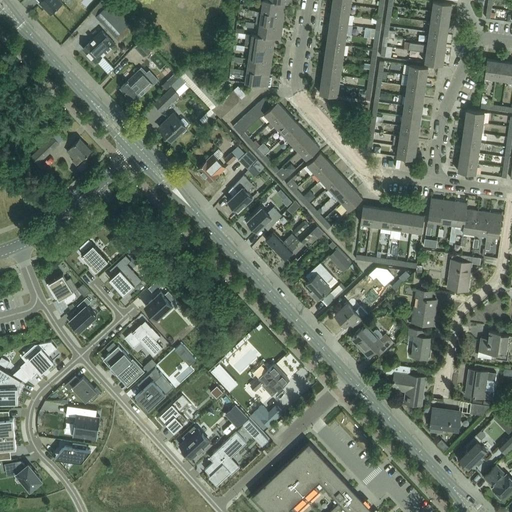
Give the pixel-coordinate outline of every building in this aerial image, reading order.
[(39,0),(40,0),(50,12),(56,7),(56,8),(58,7),(57,6),(62,1),(61,0),(39,0)] [(285,3),(269,0),(266,0),(262,0),(261,11),(284,15),(285,3)] [(450,14),(451,3),(433,0),(432,11),(450,14)] [(110,2),(96,16),(114,35),(128,21),(110,2)] [(349,14),(350,4),(332,2),(331,11),(349,14)] [(282,26),(284,15),(261,11),(247,10),(246,14),(256,16),(255,23),(259,23),(282,26)] [(347,24),(349,14),(331,11),(330,21),(347,24)] [(448,24),(450,14),(432,11),(430,21),(448,24)] [(346,34),(347,24),(330,21),(328,32),(346,34)] [(447,34),(448,24),(430,21),(429,31),(447,34)] [(280,39),(282,26),(259,23),(258,35),(274,38),(280,39)] [(96,61),(114,43),(102,30),(84,47),(96,61)] [(445,44),(447,34),(429,31),(427,41),(445,44)] [(344,44),(346,34),(328,32),(327,42),(344,44)] [(273,50),(274,38),(258,35),(252,34),(250,46),(273,50)] [(144,37),(143,38),(136,45),(145,55),(153,47),(144,37)] [(444,54),(445,44),(427,41),(427,47),(424,46),(424,44),(409,42),(408,49),(426,51),(444,54)] [(343,54),(344,44),(327,42),(325,52),(343,54)] [(271,61),(273,50),(250,46),(248,58),(271,61)] [(442,64),(444,54),(426,51),(424,61),(442,64)] [(342,64),(343,54),(325,52),(324,62),(342,64)] [(269,73),(271,61),(248,58),(247,70),(269,73)] [(495,78),(498,60),(487,58),(484,76),(495,78)] [(505,79),(508,61),(498,60),(495,78),(505,79)] [(340,75),(342,64),(324,62),(322,72),(340,75)] [(426,77),(428,66),(404,63),(402,73),(408,74),(426,77)] [(131,102),(152,82),(139,69),(121,87),(124,90),(122,92),(131,102)] [(245,82),(268,85),(270,86),(271,77),(269,77),(269,73),(247,70),(245,82)] [(171,84),(180,76),(175,71),(166,79),(171,84)] [(339,85),(340,75),(322,72),(321,82),(339,85)] [(425,87),(426,77),(408,74),(407,85),(425,87)] [(337,95),(339,85),(321,82),(319,93),(337,95)] [(238,85),(234,89),(242,98),(246,94),(238,85)] [(423,97),(425,87),(407,85),(405,95),(423,97)] [(172,87),(155,103),(162,110),(178,94),(172,87)] [(242,98),(234,89),(230,93),(238,102),(242,98)] [(238,102),(230,93),(225,97),(233,106),(238,102)] [(422,107),(423,97),(405,95),(404,105),(422,107)] [(233,106),(225,97),(221,101),(229,110),(233,106)] [(272,105),(264,97),(259,101),(267,109),(272,105)] [(272,105),(267,109),(264,112),(272,121),(285,108),(277,100),(272,105)] [(229,110),(221,101),(217,105),(225,114),(229,110)] [(267,109),(259,101),(255,105),(263,114),(264,112),(267,109)] [(225,114),(217,105),(212,109),(220,118),(225,114)] [(263,114),(255,105),(250,109),(258,118),(263,114)] [(420,118),(422,107),(404,105),(402,115),(420,118)] [(291,116),(285,108),(272,121),(268,124),(271,128),(275,124),(278,128),(291,116)] [(258,118),(250,109),(246,113),(254,122),(258,118)] [(482,122),(484,111),(466,109),(465,120),(482,122)] [(174,112),(159,126),(171,139),(186,126),(185,125),(191,120),(187,117),(182,121),(174,112)] [(201,127),(212,116),(208,113),(198,124),(201,127)] [(254,122),(246,113),(242,117),(249,126),(254,122)] [(419,128),(420,118),(402,115),(401,125),(419,128)] [(298,123),(291,116),(278,128),(285,135),(298,123)] [(249,126),(242,117),(237,121),(245,130),(249,126)] [(481,132),(482,122),(465,120),(463,130),(481,132)] [(245,130),(237,121),(233,125),(241,134),(244,131),(245,130)] [(305,131),(298,123),(285,135),(292,143),(305,131)] [(417,138),(419,128),(401,125),(399,135),(417,138)] [(480,142),(481,132),(463,130),(462,140),(480,142)] [(252,139),(244,131),(241,134),(248,142),(252,139)] [(312,138),(305,131),(292,143),(299,150),(312,138)] [(52,135),(30,156),(37,163),(59,142),(52,135)] [(416,148),(417,138),(399,135),(398,145),(416,148)] [(71,146),(67,150),(73,157),(71,159),(76,164),(91,150),(79,137),(72,144),(71,145),(71,146)] [(319,146),(312,138),(299,150),(306,158),(319,146)] [(258,146),(252,139),(248,142),(255,149),(258,146)] [(478,153),(480,142),(462,140),(461,150),(478,153)] [(414,158),(416,148),(398,145),(396,156),(414,158)] [(265,154),(258,146),(255,149),(262,157),(265,154)] [(258,159),(249,149),(244,154),(236,147),(224,158),(229,163),(236,157),(248,169),(258,159)] [(477,163),(478,153),(461,150),(459,160),(477,163)] [(320,151),(307,163),(314,171),(328,159),(320,151)] [(210,181),(225,167),(213,154),(198,168),(210,181)] [(272,161),(265,154),(262,157),(269,164),(272,161)] [(264,166),(258,159),(248,169),(246,170),(253,177),(264,166)] [(334,167),(328,159),(314,171),(321,179),(334,167)] [(475,173),(477,163),(459,160),(458,170),(475,173)] [(279,168),(272,161),(269,164),(276,172),(279,168)] [(282,179),(289,173),(282,166),(279,168),(276,172),(282,179)] [(341,174),(334,167),(321,179),(328,186),(341,174)] [(238,210),(252,196),(247,191),(254,184),(244,174),(233,185),(238,190),(228,200),(230,202),(228,204),(234,210),(236,208),(238,210)] [(348,182),(341,174),(328,186),(335,194),(348,182)] [(300,185),(292,177),(286,183),(293,191),(297,188),(300,185)] [(355,189),(348,182),(335,194),(342,201),(355,189)] [(270,194),(280,200),(284,193),(274,187),(270,194)] [(303,195),(297,188),(293,191),(300,198),(303,195)] [(362,197),(355,189),(342,201),(349,209),(362,197)] [(310,202),(303,195),(300,198),(307,206),(310,202)] [(440,221),(444,199),(431,197),(428,220),(427,226),(432,226),(434,227),(435,221),(440,221)] [(288,208),(292,203),(287,198),(283,203),(288,208)] [(452,223),(455,201),(444,199),(440,221),(452,223)] [(301,205),(296,200),(288,209),(293,213),(301,205)] [(455,201),(452,223),(451,229),(456,230),(463,231),(464,225),(466,208),(467,202),(455,201)] [(317,210),(310,202),(307,206),(314,213),(317,210)] [(370,224),(373,206),(363,204),(360,222),(370,224)] [(257,230),(267,221),(271,226),(282,214),(274,205),(267,212),(262,206),(247,220),(249,222),(247,224),(253,230),(255,228),(257,230)] [(381,225),(383,207),(373,206),(370,224),(381,225)] [(391,227),(393,209),(383,207),(381,225),(391,227)] [(475,233),(478,210),(466,208),(464,225),(463,231),(475,233)] [(401,228),(404,211),(393,209),(391,227),(401,228)] [(324,218),(317,210),(314,213),(321,221),(324,218)] [(487,235),(490,212),(478,210),(475,233),(487,235)] [(411,230),(414,212),(404,211),(401,228),(411,230)] [(422,231),(424,214),(414,212),(411,230),(422,231)] [(502,214),(490,212),(487,235),(485,248),(489,249),(491,235),(499,236),(502,214)] [(331,225),(324,218),(321,221),(328,228),(331,225)] [(304,220),(293,231),(297,235),(308,225),(304,220)] [(298,237),(304,243),(314,233),(317,237),(324,231),(315,221),(298,237)] [(265,239),(266,239),(277,251),(282,246),(284,248),(296,236),(292,232),(283,240),(274,230),(265,239)] [(296,236),(284,248),(282,246),(277,251),(284,259),(293,250),(292,249),(301,241),(296,236)] [(88,238),(79,247),(84,252),(81,254),(96,270),(108,259),(88,238)] [(339,247),(328,256),(342,272),(353,262),(339,247)] [(468,262),(471,262),(472,255),(452,253),(447,286),(467,289),(469,278),(466,278),(468,262)] [(126,254),(110,269),(115,274),(110,278),(118,287),(117,288),(124,297),(146,276),(126,254)] [(337,279),(330,271),(321,262),(307,275),(311,280),(307,283),(311,288),(308,290),(316,299),(319,296),(327,304),(334,297),(327,289),(337,279)] [(63,273),(49,282),(59,299),(63,297),(67,303),(78,297),(63,273)] [(157,279),(148,287),(153,292),(163,284),(157,279)] [(431,298),(432,290),(417,288),(412,321),(433,324),(436,299),(431,298)] [(161,291),(145,305),(156,318),(172,304),(176,308),(181,303),(168,290),(164,294),(161,291)] [(354,326),(368,313),(360,305),(353,298),(351,298),(347,302),(335,313),(346,324),(349,321),(354,326)] [(85,305),(69,320),(78,330),(95,315),(85,305)] [(131,331),(124,337),(133,347),(141,339),(154,354),(162,346),(156,339),(160,335),(152,326),(147,330),(141,323),(135,329),(136,330),(133,333),(131,331)] [(359,342),(370,354),(374,350),(379,355),(394,341),(388,336),(382,342),(378,338),(382,335),(382,333),(378,329),(375,329),(372,332),(365,324),(360,329),(359,329),(357,330),(358,331),(351,337),(357,344),(359,342)] [(428,357),(431,336),(424,335),(425,329),(409,327),(408,333),(414,334),(411,355),(428,357)] [(501,331),(489,330),(487,340),(481,339),(479,355),(490,357),(491,352),(497,353),(498,350),(506,352),(509,335),(500,334),(501,331)] [(40,348),(21,365),(31,377),(40,370),(41,371),(60,355),(59,354),(53,360),(48,355),(56,347),(52,342),(51,341),(40,343),(40,348)] [(119,344),(104,358),(112,367),(112,366),(117,371),(116,373),(122,380),(125,377),(130,383),(145,370),(133,357),(131,358),(119,344)] [(181,344),(176,348),(181,354),(186,349),(181,344)] [(2,356),(0,359),(0,363),(6,367),(10,361),(2,356)] [(219,362),(211,370),(223,384),(231,376),(223,368),(224,368),(220,363),(219,362)] [(425,375),(406,373),(407,365),(387,362),(385,372),(393,373),(391,388),(406,390),(404,402),(421,405),(425,375)] [(274,364),(251,385),(255,390),(261,384),(272,395),(289,379),(274,364)] [(22,390),(26,384),(0,368),(0,400),(1,402),(10,404),(12,401),(18,404),(22,398),(22,390)] [(145,385),(135,395),(148,409),(166,393),(154,380),(161,374),(155,368),(141,381),(145,385)] [(469,368),(465,394),(492,398),(493,390),(485,389),(487,379),(495,380),(496,372),(469,368)] [(76,374),(64,384),(69,389),(73,386),(86,400),(90,396),(93,399),(102,391),(97,385),(94,387),(83,375),(80,379),(76,374)] [(217,384),(210,391),(216,398),(223,391),(217,384)] [(182,394),(156,418),(164,426),(168,422),(175,430),(187,419),(180,411),(187,404),(190,407),(190,406),(192,405),(182,394)] [(482,414),(491,405),(471,402),(470,412),(482,414)] [(261,403),(254,410),(268,425),(283,411),(276,404),(268,411),(261,403)] [(97,409),(67,405),(66,414),(76,416),(73,435),(97,438),(100,416),(96,416),(97,409)] [(235,405),(226,413),(237,425),(246,416),(235,405)] [(458,430),(460,411),(460,410),(433,406),(430,426),(458,430)] [(4,410),(0,410),(0,434),(15,433),(13,418),(10,418),(5,419),(4,410)] [(498,421),(503,416),(498,412),(493,417),(498,421)] [(249,419),(243,425),(252,434),(257,429),(267,439),(262,444),(261,444),(262,445),(268,439),(249,419)] [(185,439),(180,444),(192,457),(209,441),(194,424),(182,436),(185,439)] [(216,458),(204,469),(210,476),(213,474),(220,481),(229,473),(230,475),(238,468),(228,456),(235,450),(236,451),(245,443),(235,432),(212,454),(216,458)] [(511,446),(511,432),(499,446),(506,453),(511,446)] [(16,447),(15,433),(0,434),(0,458),(6,458),(5,448),(10,448),(16,447)] [(481,439),(476,434),(465,445),(467,447),(466,448),(458,456),(458,457),(457,458),(463,464),(464,463),(469,468),(487,450),(479,442),(481,439)] [(375,511),(309,441),(252,494),(268,511),(375,511)] [(440,444),(435,448),(442,456),(447,452),(440,444)] [(82,461),(91,449),(64,445),(58,453),(55,457),(65,458),(82,461)] [(42,479),(28,463),(25,465),(20,460),(5,463),(6,469),(12,468),(30,489),(42,479)] [(495,464),(483,476),(493,486),(492,487),(503,498),(511,489),(511,478),(506,473),(505,474),(495,464)]
